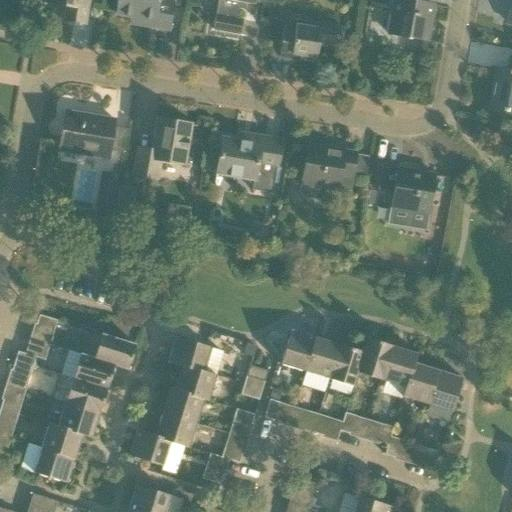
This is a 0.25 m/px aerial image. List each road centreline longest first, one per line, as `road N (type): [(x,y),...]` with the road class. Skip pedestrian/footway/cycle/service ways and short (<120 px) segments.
road 1 (residential): [(0,256),(11,234),(36,90),(62,74),(395,127),(422,126),(438,115)]
road 2 (residential): [(255,511),(282,451),(424,488)]
